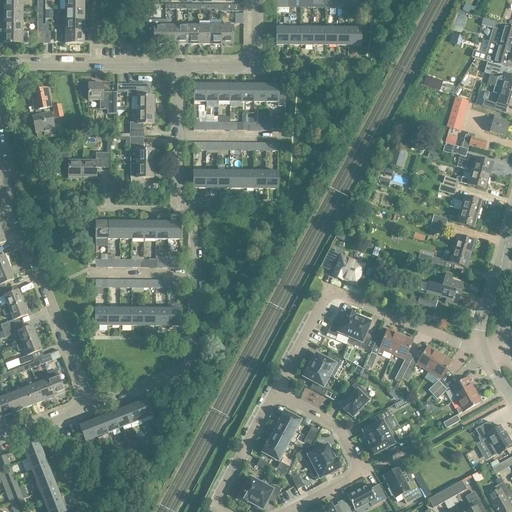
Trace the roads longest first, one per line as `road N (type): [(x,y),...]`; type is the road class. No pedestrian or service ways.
road 1 (residential): [(90,405),(174,374),(193,350),(194,233),(178,186),(179,65)]
road 2 (residential): [(90,405),(12,204),(0,145)]
road 3 (residential): [(481,351),(335,296),(322,305),(274,394)]
road 4 (residential): [(0,64),(179,65)]
road 5 (residential): [(274,394),(213,508),(219,511)]
road 6 (residential): [(179,65),(228,66),(253,54),(257,0)]
road 7 (residential): [(274,394),(334,427),(360,476)]
